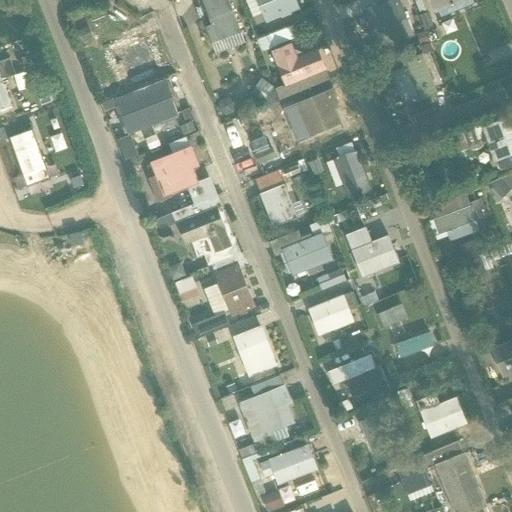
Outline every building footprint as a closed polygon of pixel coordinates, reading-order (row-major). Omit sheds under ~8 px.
[(215,55),(244,44),(227,0),(201,0),(211,25),(205,28),(215,55)] [(291,13),(300,10),(295,0),(245,0),(253,18),(262,14),(266,24),(281,18),(281,20),(292,16),(291,13)] [(380,49),(413,35),(399,0),(390,0),(365,10),(380,49)] [(471,0),(426,0),(432,13),(442,9),(443,11),(438,13),(442,22),(446,20),(447,22),(476,9),(471,0)] [(83,44),(94,40),(88,26),(77,30),(83,44)] [(127,82),(159,69),(146,35),(143,37),(139,28),(121,35),(125,44),(108,51),(113,64),(119,62),(127,82)] [(260,52),(274,48),(270,36),(256,41),(260,52)] [(282,100),(330,80),(318,50),(298,58),(291,44),(270,52),(285,85),(274,89),(279,101),(282,100)] [(404,108),(438,95),(422,54),(402,62),(404,67),(390,72),(404,108)] [(0,108),(13,104),(0,65),(0,108)] [(266,106),(279,101),(274,89),(261,79),(249,96),(266,106)] [(129,135),(178,115),(165,80),(115,100),(122,117),(119,119),(123,128),(125,127),(129,135)] [(309,139),(341,125),(327,91),(294,104),(309,139)] [(282,100),(279,101),(266,106),(269,114),(273,113),(274,116),(287,111),(282,100)] [(511,163),(510,157),(511,156),(511,117),(484,127),(482,121),(443,134),(450,153),(455,155),(468,150),(470,152),(472,152),(475,152),(478,151),(481,149),(483,147),(479,135),(480,135),(480,133),(482,133),(481,130),(493,161),(490,162),(492,168),(496,166),(498,172),(511,166),(511,163)] [(119,141),(126,160),(137,155),(131,137),(119,141)] [(347,199),(372,190),(357,151),(354,153),(351,144),(335,150),(336,152),(326,156),(328,162),(327,163),(336,187),(342,185),(344,191),(338,193),(340,199),(346,197),(347,199)] [(210,178),(198,182),(194,170),(199,168),(192,149),(147,167),(161,202),(172,197),(171,195),(187,189),(194,205),(218,196),(210,178)] [(260,192),(283,183),(278,171),(255,181),(260,192)] [(511,175),(485,186),(495,206),(511,190),(511,175)] [(259,195),(273,229),(297,219),(296,216),(304,212),(300,202),(292,205),(283,185),(259,195)] [(212,266),(241,255),(234,237),(233,238),(223,213),(224,212),(218,196),(194,205),(156,220),(158,225),(173,218),(175,224),(177,223),(186,246),(191,244),(197,258),(203,255),(208,268),(212,266)] [(479,231),(475,221),(487,217),(481,200),(469,205),(466,196),(429,210),(438,235),(435,237),(437,241),(448,237),(450,242),(479,231)] [(321,266),(333,261),(326,243),(334,239),(326,219),(309,226),(314,237),(312,238),(310,234),(300,238),(298,232),(270,243),(274,255),(282,252),(292,278),(306,272),(309,277),(323,272),(321,266)] [(372,275),(399,264),(389,236),(372,242),(366,228),(346,236),(362,279),(364,278),(364,279),(366,280),(372,277),(372,275)] [(464,262),(481,256),(475,240),(458,247),(464,262)] [(231,318),(256,308),(241,270),(249,266),(244,254),(241,255),(212,266),(218,284),(203,290),(214,316),(224,312),(228,311),(231,318)] [(471,278),(487,272),(484,266),(493,262),(489,254),(465,263),(471,278)] [(323,291),(346,282),(341,269),(326,274),(327,275),(318,279),(323,291)] [(179,296),(196,289),(191,277),(175,284),(179,296)] [(319,337),(354,323),(350,312),(359,309),(352,293),(343,296),(343,295),(307,310),(319,337)] [(383,329),(407,318),(402,305),(378,315),(383,329)] [(229,325),(224,312),(214,316),(194,324),(195,325),(191,326),(196,338),(229,325)] [(248,378),(277,367),(261,327),(232,338),(248,378)] [(365,345),(374,341),(370,330),(360,333),(359,331),(346,336),(350,348),(364,342),(365,345)] [(400,359),(434,347),(429,333),(395,346),(400,359)] [(502,379),(511,374),(511,339),(490,349),(502,379)] [(379,355),(374,341),(365,345),(361,346),(364,355),(372,352),(374,357),(379,355)] [(373,400),(391,393),(380,367),(376,368),(371,355),(327,372),(332,386),(345,381),(352,398),(369,391),(373,400)] [(292,403),(285,385),(283,386),(279,376),(250,387),(254,397),(238,404),(253,443),(255,442),(258,449),(290,437),(286,427),(295,423),(288,405),(292,403)] [(415,415),(413,405),(408,390),(398,393),(406,418),(415,415)] [(430,439),(467,425),(457,398),(439,404),(435,394),(415,402),(430,439)] [(372,455),(397,446),(381,404),(353,415),(358,427),(361,426),(372,455)] [(452,511),(475,511),(487,507),(465,453),(463,454),(458,442),(421,457),(426,469),(434,466),(452,511)] [(317,471),(308,446),(267,460),(277,486),(317,471)] [(408,488),(426,481),(418,461),(399,468),(408,488)] [(265,511),(267,511),(283,506),(277,491),(260,497),(265,511)]
